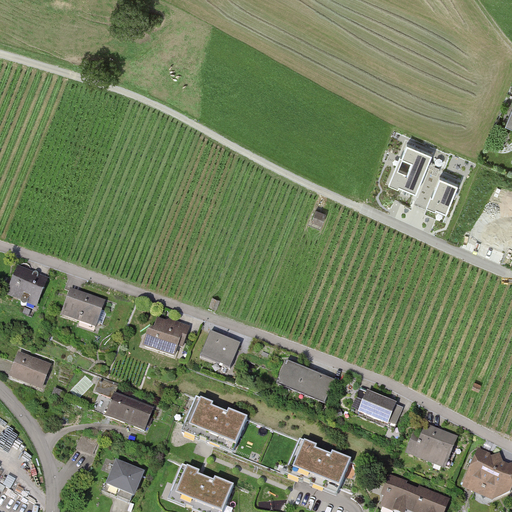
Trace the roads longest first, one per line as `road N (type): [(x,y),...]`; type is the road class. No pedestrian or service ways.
road 1 (track): [(0,54),(165,111),(511,280)]
road 2 (residential): [(0,249),(262,336),(511,445)]
road 3 (residential): [(53,511),(46,450),(0,390)]
